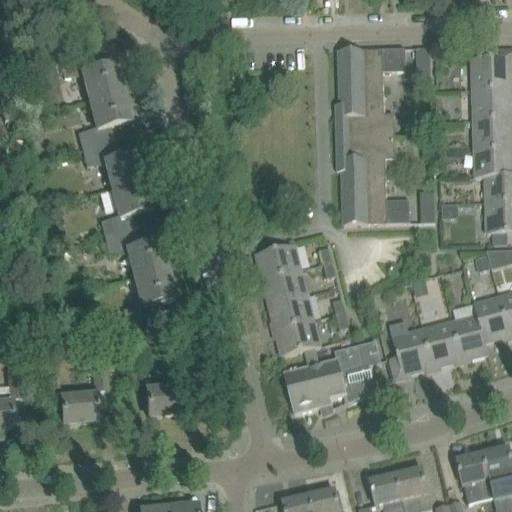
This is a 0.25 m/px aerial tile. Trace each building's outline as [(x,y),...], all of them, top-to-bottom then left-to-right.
[(417,83),(431,83),(431,77),(431,52),(417,53),(417,83)] [(384,118),(383,76),(407,75),(406,53),(339,55),(341,119),(337,120),(338,142),(395,140),(394,118),(384,118)] [(492,62),(473,63),(473,83),(473,94),(499,93),(499,86),(511,85),(511,70),(509,70),(509,63),(511,63),(511,54),(492,55),(492,62)] [(17,112),(16,99),(14,80),(2,81),(0,60),(0,59),(0,108),(5,108),(6,123),(18,122),(17,112)] [(93,63),(62,70),(65,83),(85,78),(92,106),(122,98),(115,70),(117,70),(116,69),(96,74),(93,63)] [(499,93),(473,94),(474,125),(500,124),(499,117),(511,116),(511,100),(510,101),(510,94),(511,93),(511,85),(499,86),(499,93)] [(99,133),(80,138),(82,147),(102,142),(113,139),(111,131),(120,129),(131,126),(131,125),(129,126),(122,98),(92,106),(99,133)] [(500,124),(474,125),(475,155),(501,155),(500,147),(511,146),(511,131),(511,125),(511,124),(511,116),(499,117),(500,124)] [(387,205),(386,163),(395,163),(395,140),(338,142),(338,165),(342,164),(344,229),(388,228),(411,226),(410,204),(387,205)] [(501,155),(475,155),(476,182),(486,182),(486,181),(511,180),(511,159),(511,155),(511,146),(500,147),(501,155)] [(119,163),(116,152),(108,154),(86,159),(89,171),(106,166),(113,194),(144,187),(137,159),(139,158),(139,157),(119,163)] [(511,180),(486,181),(486,182),(487,207),(511,206),(511,180)] [(120,222),(101,227),(105,239),(136,231),(133,220),(135,219),(153,215),(153,214),(151,214),(144,187),(113,194),(118,214),(120,222)] [(434,195),(421,196),(422,227),(436,227),(434,195)] [(511,206),(487,207),(487,218),(488,238),(494,238),(507,238),(508,245),(511,244),(511,206)] [(39,224),(33,237),(46,243),(51,234),(49,228),(39,224)] [(138,239),(107,247),(110,260),(129,255),(136,283),(167,275),(160,247),(162,247),(161,246),(141,250),(138,239)] [(266,284),(302,275),(295,249),(257,259),(261,277),(264,276),(266,284)] [(324,269),(333,267),(329,252),(320,255),(324,269)] [(487,261),(476,263),(479,276),(490,273),(487,261)] [(327,282),(336,280),(333,267),(324,269),(327,282)] [(174,303),(167,275),(136,283),(143,310),(125,315),(128,328),(151,322),(159,320),(156,308),(176,303),(176,302),(174,303)] [(270,309),(308,300),(302,275),(266,284),(268,291),(265,292),(270,309)] [(426,284),(411,287),(414,298),(428,295),(426,284)] [(511,298),(500,302),(506,327),(511,325),(511,298)] [(279,334),(314,325),(308,300),(270,309),(274,327),(277,326),(279,334)] [(493,304),(474,308),(477,320),(478,320),(485,347),(486,346),(503,342),(502,339),(508,338),(510,343),(511,342),(511,325),(506,327),(500,302),(493,304)] [(337,319),(345,317),(342,303),(333,306),(337,319)] [(340,334),(349,332),(345,317),(337,319),(340,334)] [(459,351),(452,353),(455,367),(456,366),(457,369),(464,367),(463,362),(469,360),(470,360),(470,363),(488,358),(486,346),(485,347),(478,320),(477,320),(456,325),(453,326),(459,351)] [(282,360),(305,355),(315,352),(321,350),(314,325),(279,334),(281,341),(278,342),(282,360)] [(406,326),(390,330),(393,342),(398,361),(391,363),(391,365),(396,384),(405,382),(404,379),(404,377),(410,375),(411,378),(426,374),(422,360),(429,359),(423,334),(409,337),(406,326)] [(429,359),(422,360),(426,374),(427,376),(434,374),(433,369),(440,368),(441,370),(455,367),(452,353),(459,351),(453,326),(423,334),(429,359)] [(382,368),(376,346),(335,356),(337,363),(319,367),(315,352),(305,355),(309,370),(284,376),(295,418),(333,408),(331,403),(346,399),(349,408),(383,393),(380,380),(373,382),(371,371),(382,368)] [(182,388),(193,387),(191,359),(179,360),(182,388)] [(114,366),(91,369),(94,396),(117,393),(114,366)] [(22,373),(7,375),(9,391),(10,404),(11,403),(24,402),(22,384),(22,375),(22,373)] [(149,420),(185,417),(183,392),(147,395),(149,420)] [(64,428),(100,425),(97,400),(61,404),(64,428)] [(0,408),(0,433),(15,433),(12,407),(0,408)] [(501,447),(484,451),(485,458),(484,458),(494,503),(495,504),(511,500),(511,460),(510,452),(503,453),(501,447)] [(484,458),(457,464),(464,490),(469,509),(494,503),(484,458)] [(423,472),(397,479),(403,505),(402,505),(404,511),(432,511),(429,498),(423,472)] [(374,484),(370,485),(376,511),(379,510),(384,509),(385,511),(384,511),(404,511),(402,505),(403,505),(397,479),(394,479),(393,477),(390,474),(382,476),(381,481),(381,483),(374,484)] [(340,511),(336,493),(310,500),(312,511),(340,511)] [(312,511),(310,500),(283,506),(284,511),(312,511)]
